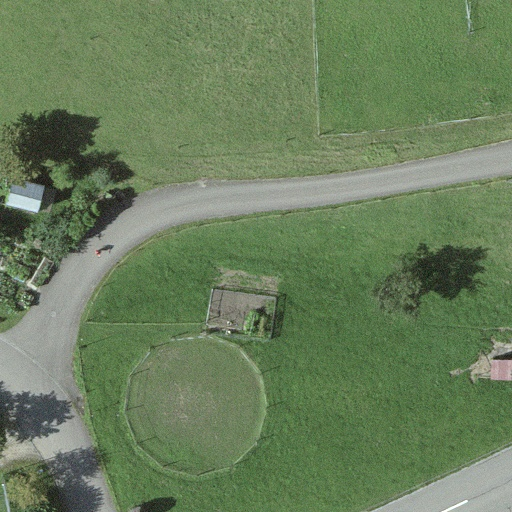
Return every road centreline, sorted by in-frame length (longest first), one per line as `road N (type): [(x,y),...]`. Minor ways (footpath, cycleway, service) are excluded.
road 1 (unclassified): [(511,156),(151,210),(78,272),(39,380)]
road 2 (unclassified): [(39,380),(90,511)]
